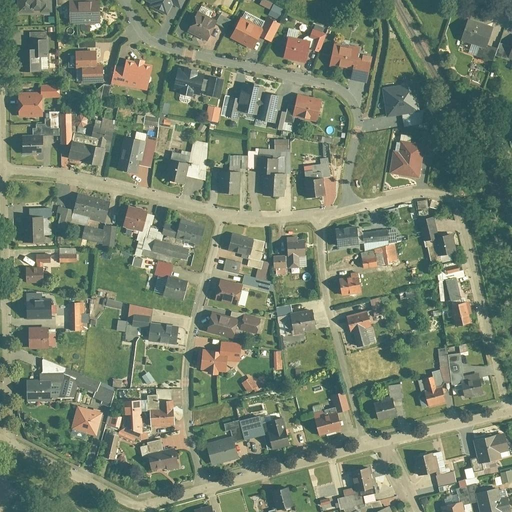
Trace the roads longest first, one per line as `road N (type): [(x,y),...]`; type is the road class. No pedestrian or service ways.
road 1 (residential): [(112,0),(145,44),(348,97),(358,124),(345,186),(349,209)]
road 2 (residential): [(507,412),(456,200),(426,191),(349,209)]
road 3 (residential): [(203,490),(186,388),(221,218)]
road 4 (residential): [(365,447),(331,315),(317,217)]
road 5 (residential): [(221,218),(2,169)]
road 6 (residential): [(9,444),(132,505),(203,490)]
road 7 (residential): [(3,267),(9,444)]
road 8 (residential): [(203,490),(365,447)]
road 9 (residential): [(390,443),(507,412)]
